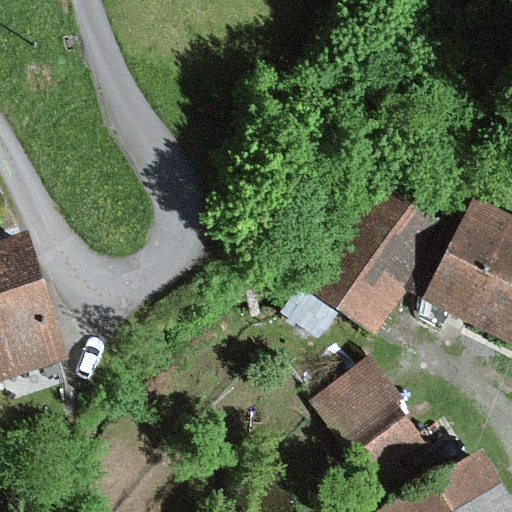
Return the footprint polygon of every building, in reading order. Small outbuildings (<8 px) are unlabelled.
[(434,227),(353,178),(288,285),(369,334),(434,227)] [(511,231),(461,209),(415,311),(511,353),(511,231)] [(19,242),(0,247),(0,382),(56,366),(19,242)] [(378,473),(432,435),(376,353),(321,391),(378,473)] [(501,511),(473,463),(386,511),(501,511)]
